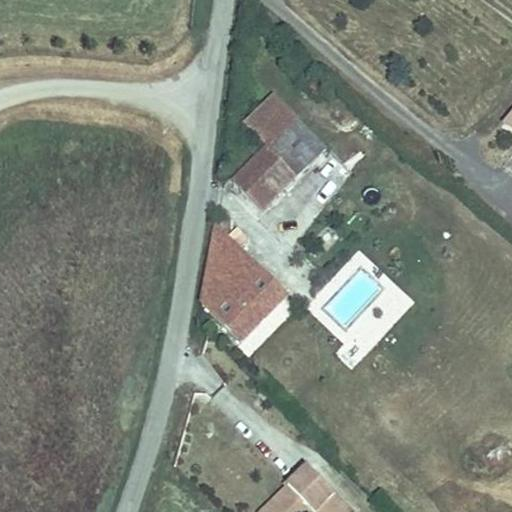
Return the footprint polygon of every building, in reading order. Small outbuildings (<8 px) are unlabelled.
[(262,155),(290,128),(269,106),(241,134),(255,148),(262,155)] [(511,133),(511,115),(503,126),(511,133)] [(261,213),(319,157),(290,128),(262,155),(255,148),(225,177),(261,213)] [(288,298),(211,217),(208,237),(204,259),(200,279),(197,294),(242,341),(288,298)] [(213,396),(227,384),(202,356),(187,368),(213,396)] [(356,511),(309,462),(296,474),(301,479),(266,511),(356,511)]
